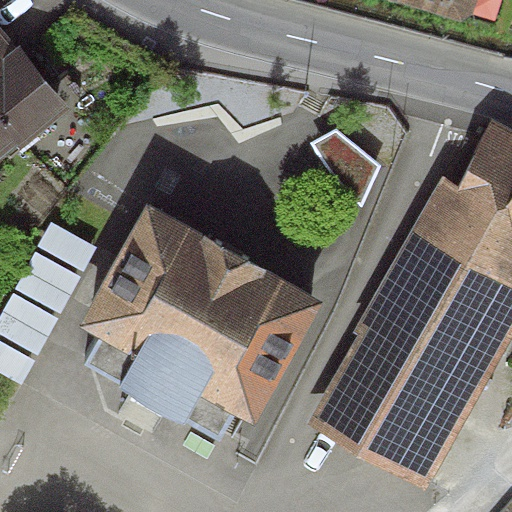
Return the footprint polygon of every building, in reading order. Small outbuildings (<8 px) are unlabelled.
[(426,0),(469,12),(472,0),(426,0)] [(0,144),(51,102),(14,57),(10,61),(0,49),(0,144)] [(511,145),(482,129),(444,206),(319,424),(402,472),(490,319),(476,311),(511,247),(511,145)] [(209,244),(145,208),(85,315),(98,323),(79,356),(214,432),(233,397),(245,404),(305,297),(241,262),(243,258),(236,254),(234,258),(215,248),(217,244),(211,240),(209,244)] [(0,365),(37,382),(101,241),(57,222),(0,348),(0,365)] [(511,511),(511,492),(491,474),(456,511),(511,511)]
